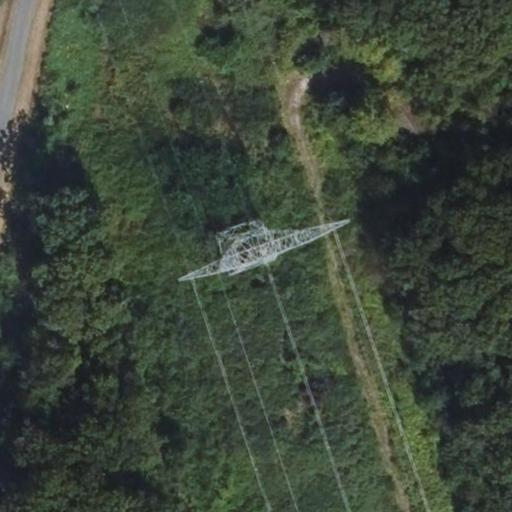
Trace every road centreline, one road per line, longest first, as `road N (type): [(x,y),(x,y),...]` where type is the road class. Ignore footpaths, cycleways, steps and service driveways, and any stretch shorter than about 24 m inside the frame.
road 1 (track): [(411,511),(299,149),(300,95),(322,76),(360,77),(406,137)]
road 2 (unclassified): [(27,0),(0,124)]
